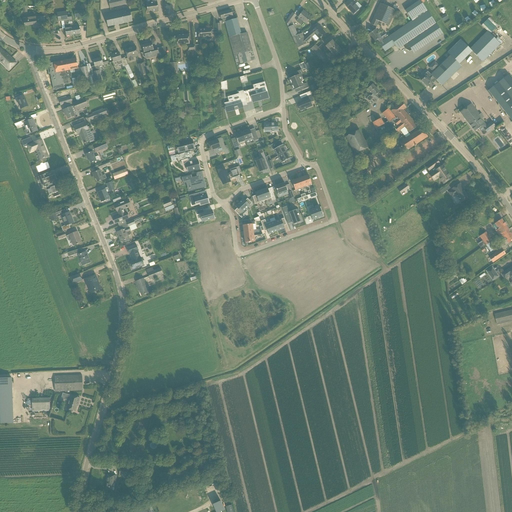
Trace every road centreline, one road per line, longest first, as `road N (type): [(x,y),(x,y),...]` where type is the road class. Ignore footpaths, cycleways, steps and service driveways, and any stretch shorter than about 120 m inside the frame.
road 1 (unclassified): [(79,511),(123,311),(28,49)]
road 2 (tertiary): [(511,213),(470,158),(317,0)]
road 3 (residential): [(304,166),(316,167),(335,219),(243,254),(222,204)]
road 4 (tertiary): [(28,49),(69,47),(238,0)]
road 5 (residential): [(222,204),(202,138),(282,108)]
